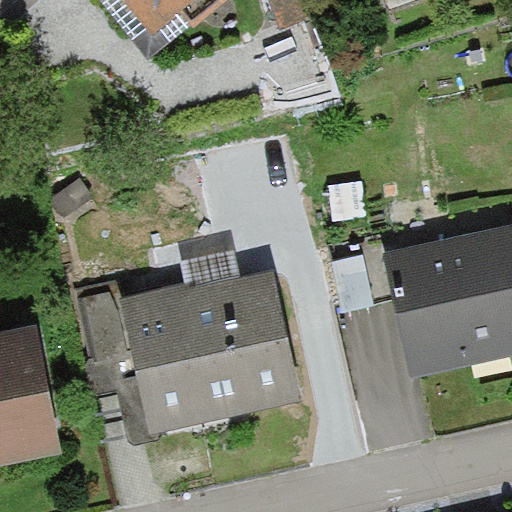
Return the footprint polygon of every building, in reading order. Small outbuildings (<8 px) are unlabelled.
[(110,0),(146,44),(200,0),(110,0)] [(298,16),(291,0),(260,0),(269,26),(298,16)] [(359,190),(330,191),(332,223),(360,222),(359,190)] [(511,228),(381,257),(410,388),(511,366),(511,228)] [(117,310),(129,367),(145,449),(298,417),(270,280),(239,286),(234,260),(175,272),(180,297),(117,310)] [(361,260),(324,269),(337,323),(374,314),(361,260)] [(114,295),(79,302),(93,374),(129,367),(117,310),(114,295)] [(33,334),(0,340),(0,475),(59,464),(33,334)]
